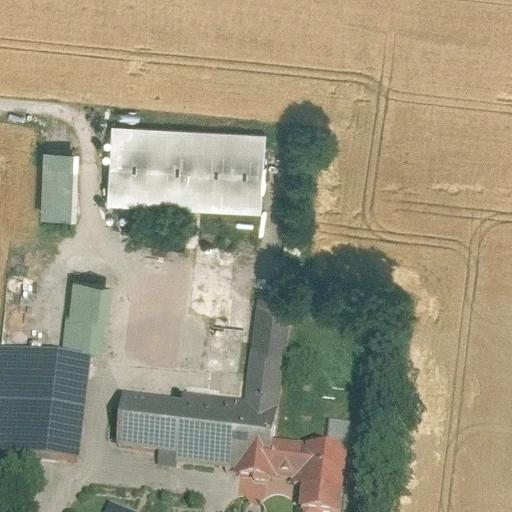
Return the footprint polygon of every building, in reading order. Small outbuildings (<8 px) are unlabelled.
[(264,132),(115,122),(110,200),(259,210),(264,132)] [(48,147),(48,215),(83,215),(83,147),(48,147)] [(100,363),(110,278),(70,273),(60,358),(87,361),(100,363)] [(291,295),(260,292),(248,403),(279,407),(291,295)] [(60,358),(0,350),(0,454),(75,464),(87,361),(60,358)] [(122,397),(117,447),(160,451),(159,461),(234,469),(233,475),(271,479),(275,442),(279,407),(248,403),(181,396),(180,403),(122,397)] [(295,510),(314,511),(339,511),(346,450),(275,442),(271,479),(298,482),(295,510)] [(136,511),(117,503),(112,511),(136,511)]
